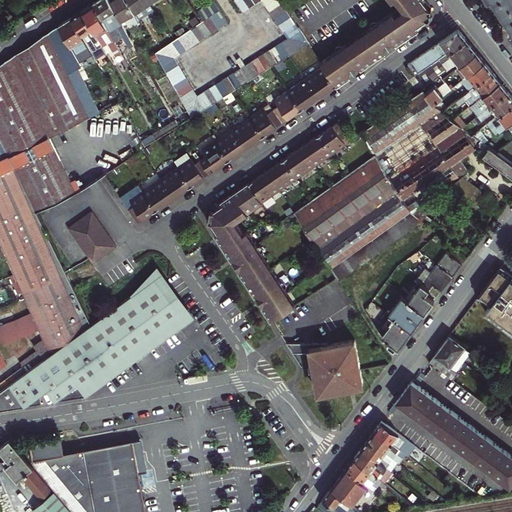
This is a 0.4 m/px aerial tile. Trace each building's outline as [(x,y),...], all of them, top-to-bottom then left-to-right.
[(92,5),(104,25),(117,17),(110,5),(107,0),(99,0),(92,5)] [(134,15),(124,0),(117,0),(116,1),(110,5),(117,17),(121,24),(134,15)] [(124,0),(134,15),(138,22),(154,11),(150,5),(146,0),(124,0)] [(248,9),(242,0),(234,0),(234,1),(242,13),(248,9)] [(254,4),(251,0),(242,0),(248,9),(254,4)] [(276,0),(265,7),(269,13),(281,5),(277,0),(276,0)] [(430,9),(422,0),(387,0),(390,3),(393,1),(399,8),(321,63),(325,69),(335,62),(346,80),(428,24),(430,9)] [(511,0),(495,0),(511,25),(511,28),(511,29),(511,30),(510,32),(511,34),(511,0)] [(210,2),(195,11),(203,22),(204,21),(210,17),(217,13),(210,2)] [(87,8),(82,11),(99,41),(105,38),(113,52),(118,49),(104,25),(92,5),(87,8)] [(269,13),(274,20),(286,12),(281,5),(269,13)] [(76,15),(71,19),(86,46),(93,42),(98,52),(104,49),(99,41),(82,11),(76,15)] [(274,20),(278,27),(290,19),(286,12),(274,20)] [(217,13),(210,17),(219,30),(225,25),(217,13)] [(210,17),(204,21),(213,34),(219,30),(210,17)] [(64,23),(58,27),(71,48),(78,43),(87,59),(92,55),(86,46),(71,19),(64,23)] [(290,19),(278,27),(283,34),(295,25),(290,19)] [(203,22),(198,25),(206,38),(213,34),(204,21),(203,22)] [(206,38),(198,25),(191,30),(200,42),(206,38)] [(283,34),(287,40),(306,43),(295,25),(283,34)] [(77,192),(71,182),(54,146),(99,114),(81,83),(83,82),(84,81),(77,70),(82,67),(71,48),(58,27),(29,47),(0,65),(0,141),(36,214),(77,192)] [(200,42),(191,30),(189,32),(185,34),(194,46),(200,42)] [(424,57),(430,64),(465,41),(462,36),(457,31),(406,65),(413,75),(414,75),(425,67),(420,60),(424,57)] [(185,34),(179,38),(188,51),(194,46),(185,34)] [(188,51),(179,38),(174,41),(173,42),(181,55),(188,51)] [(306,43),(287,40),(281,44),(289,56),(307,44),(306,43)] [(465,41),(430,64),(425,67),(414,75),(424,86),(456,64),(459,67),(476,54),(470,47),(465,41)] [(173,42),(155,54),(175,59),(181,55),(173,42)] [(288,56),(289,56),(281,44),(275,48),(283,60),(288,56)] [(277,63),(283,60),(275,48),(269,51),(277,63)] [(271,67),(277,63),(269,51),(263,55),(271,67)] [(175,59),(155,54),(166,74),(179,66),(175,59)] [(476,54),(459,67),(466,77),(483,64),(479,59),(476,54)] [(258,59),(265,71),(270,68),(271,67),(263,55),(258,59)] [(260,75),(265,71),(258,59),(252,63),(260,75)] [(325,69),(337,86),(346,80),(335,62),(325,69)] [(246,67),(253,79),(260,75),(252,63),(246,67)] [(487,69),(483,64),(466,77),(459,82),(467,92),(491,74),(487,69)] [(179,66),(166,74),(170,80),(183,72),(179,66)] [(252,80),(253,79),(246,67),(240,70),(248,82),(252,80)] [(335,88),(324,70),(323,68),(306,80),(319,99),(327,93),(335,88)] [(335,88),(337,86),(325,69),(324,70),(335,88)] [(234,74),(242,86),(248,82),(240,70),(234,74)] [(183,72),(170,80),(173,86),(186,78),(183,72)] [(228,78),(236,90),(242,86),(234,74),(228,78)] [(480,94),(481,97),(499,84),(495,79),(491,74),(467,92),(460,97),(463,101),(470,96),(473,99),(480,94)] [(186,78),(173,86),(176,92),(190,84),(186,78)] [(233,92),(236,90),(228,78),(222,82),(230,94),(233,92)] [(306,80),(288,93),(301,112),(310,105),(319,99),(306,80)] [(224,97),(230,94),(222,82),(216,86),(224,97)] [(176,92),(180,99),(194,91),(190,84),(176,92)] [(499,84),(481,97),(480,97),(487,107),(506,93),(502,88),(499,84)] [(211,89),(218,101),(224,97),(216,86),(211,89)] [(433,86),(427,90),(423,93),(429,104),(439,96),(433,86)] [(214,104),(218,101),(211,89),(205,93),(212,105),(214,104)] [(205,109),(198,98),(194,91),(180,99),(187,111),(192,118),(197,115),(205,109)] [(410,211),(421,220),(427,212),(419,206),(435,194),(440,190),(464,174),(467,171),(458,158),(473,148),(471,145),(477,140),(471,135),(470,136),(459,128),(450,120),(439,112),(429,104),(423,93),(422,91),(362,132),(374,155),(294,212),(293,213),(330,269),(336,264),(342,260),(348,256),(353,252),(358,249),(364,244),(370,240),(376,236),(382,232),(387,228),(393,224),(399,220),(404,216),(410,211)] [(205,109),(212,105),(205,93),(198,98),(205,109)] [(279,106),(273,110),(283,124),(292,118),(301,112),(288,93),(276,101),(279,106)] [(506,93),(487,107),(495,118),(511,105),(511,100),(510,98),(506,93)] [(451,104),(439,112),(450,120),(457,115),(451,108),(452,106),(451,104)] [(486,125),(494,135),(511,123),(511,121),(511,105),(495,118),(486,125)] [(264,109),(251,118),(264,137),(273,131),(283,124),(273,110),(268,114),(264,109)] [(145,148),(126,115),(109,125),(129,159),(141,151),(145,148)] [(251,118),(233,131),(246,150),(255,144),(264,137),(251,118)] [(337,123),(318,136),(331,155),(351,142),(337,123)] [(129,159),(109,125),(109,126),(129,159)] [(233,131),(216,143),(229,162),(236,157),(246,150),(233,131)] [(477,131),(471,135),(477,140),(478,141),(482,144),(485,141),(477,131)] [(314,167),(331,155),(318,136),(301,148),(314,167)] [(91,326),(77,299),(38,218),(36,214),(0,141),(0,207),(65,344),(91,326)] [(511,166),(495,153),(482,144),(478,141),(476,145),(480,147),(478,150),(483,153),(481,156),(511,178),(511,166)] [(221,167),(229,162),(216,143),(203,152),(206,157),(201,161),(211,175),(221,167)] [(296,179),(314,167),(301,148),(283,160),(296,179)] [(296,179),(283,160),(265,173),(279,191),(296,179)] [(191,161),(179,169),(192,188),(199,183),(211,175),(201,161),(194,166),(191,161)] [(192,188),(179,169),(162,181),(174,200),(184,193),(192,188)] [(261,203),(279,191),(265,173),(248,185),(261,203)] [(71,182),(77,192),(82,189),(77,179),(71,182)] [(162,181),(144,194),(157,212),(165,207),(174,200),(162,181)] [(261,203),(248,185),(212,209),(210,224),(232,258),(252,244),(244,232),(241,235),(233,223),(261,203)] [(157,212),(144,194),(131,203),(135,207),(129,211),(139,225),(148,219),(157,212)] [(65,344),(0,207),(0,242),(1,244),(6,255),(15,275),(21,288),(45,339),(52,353),(65,344)] [(410,211),(404,216),(412,226),(421,220),(410,211)] [(78,231),(102,266),(126,250),(102,215),(78,231)] [(412,226),(404,216),(399,220),(406,230),(412,226)] [(406,230),(399,220),(393,224),(400,235),(406,230)] [(393,224),(387,228),(395,239),(400,235),(393,224)] [(395,239),(387,228),(382,232),(389,243),(395,239)] [(382,232),(376,236),(383,247),(389,243),(382,232)] [(383,247),(376,236),(370,240),(378,251),(383,247)] [(378,251),(370,240),(364,244),(372,255),(378,251)] [(444,251),(436,263),(452,276),(460,266),(466,257),(446,240),(440,247),(444,251)] [(252,244),(232,258),(274,320),(294,308),(252,244)] [(364,244),(358,249),(365,260),(372,255),(364,244)] [(358,249),(353,252),(360,264),(365,260),(358,249)] [(353,252),(348,256),(355,267),(360,264),(353,252)] [(348,256),(342,260),(350,271),(355,267),(348,256)] [(350,271),(342,260),(336,264),(344,275),(350,271)] [(424,267),(414,278),(419,282),(428,289),(432,284),(441,291),(452,276),(436,263),(429,271),(424,267)] [(344,275),(336,264),(330,269),(337,279),(338,280),(344,275)] [(511,278),(498,268),(476,297),(489,308),(485,313),(511,333),(511,278)] [(156,280),(161,276),(157,271),(133,296),(156,280)] [(21,288),(15,275),(11,277),(17,290),(21,288)] [(180,329),(183,327),(192,320),(178,299),(161,276),(156,280),(182,317),(174,323),(179,330),(180,329)] [(133,296),(91,326),(65,344),(52,353),(47,357),(41,362),(30,369),(0,390),(0,410),(3,410),(40,405),(38,393),(45,392),(54,403),(85,398),(84,389),(100,378),(104,384),(105,384),(134,362),(130,356),(144,346),(149,352),(179,330),(174,323),(182,317),(156,280),(133,296)] [(413,286),(404,298),(424,313),(433,301),(424,294),(428,289),(419,282),(415,288),(413,286)] [(388,313),(391,316),(411,331),(424,313),(404,298),(401,296),(388,313)] [(411,331),(391,316),(384,325),(387,328),(383,334),(385,337),(392,343),(399,347),(411,331)] [(448,366),(464,345),(448,333),(427,361),(442,372),(451,379),(456,372),(448,366)] [(360,367),(355,337),(327,342),(327,341),(287,339),(286,339),(293,349),(309,350),(311,360),(309,360),(310,367),(315,366),(319,391),(335,388),(334,386),(350,383),(363,381),(361,369),(360,367)] [(52,353),(45,339),(38,344),(41,348),(47,357),(52,353)] [(130,356),(134,362),(149,352),(144,346),(130,356)] [(47,357),(41,348),(34,352),(41,362),(47,357)] [(24,360),(30,369),(41,362),(34,352),(24,360)] [(85,398),(104,384),(100,378),(84,389),(85,398)] [(421,402),(427,393),(412,382),(409,380),(403,389),(415,397),(421,402)] [(403,389),(395,400),(406,408),(415,397),(403,389)] [(428,409),(436,400),(427,393),(421,402),(420,403),(428,409)] [(420,403),(421,402),(415,397),(406,408),(421,419),(428,409),(420,403)] [(436,400),(428,409),(437,416),(444,406),(436,400)] [(445,422),(453,412),(444,406),(437,416),(445,422)] [(428,409),(421,419),(430,425),(437,416),(428,409)] [(445,422),(455,429),(462,419),(453,412),(445,422)] [(438,432),(445,422),(437,416),(430,425),(438,432)] [(463,436),(471,426),(462,419),(455,429),(463,436)] [(402,444),(406,439),(380,420),(374,429),(382,435),(383,434),(392,441),(391,442),(399,448),(404,452),(406,454),(410,450),(402,444)] [(448,439),(455,429),(445,422),(438,432),(448,439)] [(463,436),(472,443),(480,432),(471,426),(463,436)] [(374,429),(367,438),(394,459),(397,455),(401,458),(404,452),(399,448),(391,442),(392,441),(383,434),(382,435),(374,429)] [(456,445),(463,436),(455,429),(448,439),(456,445)] [(472,443),(481,449),(488,439),(480,432),(472,443)] [(35,451),(30,452),(85,511),(137,511),(151,509),(151,503),(138,434),(35,451)] [(465,452),(472,443),(463,436),(456,445),(465,452)] [(12,441),(9,438),(3,443),(0,445),(0,449),(7,458),(3,461),(7,465),(5,467),(18,481),(22,477),(41,499),(52,490),(33,468),(34,467),(12,441)] [(367,438),(360,448),(368,454),(369,453),(378,460),(377,461),(385,467),(387,469),(394,459),(367,438)] [(481,449),(490,456),(497,446),(488,439),(481,449)] [(472,443),(465,452),(474,458),(481,449),(472,443)] [(490,456),(498,462),(505,452),(497,446),(490,456)] [(360,448),(353,457),(376,475),(380,470),(382,471),(385,467),(377,461),(378,460),(369,453),(368,454),(360,448)] [(483,465),(490,456),(481,449),(474,458),(483,465)] [(498,462),(507,469),(511,462),(511,456),(505,452),(498,462)] [(490,456),(483,465),(491,471),(498,462),(490,456)] [(353,457),(346,467),(366,484),(371,488),(377,481),(382,485),(384,482),(376,475),(353,457)] [(500,478),(507,469),(498,462),(491,471),(500,478)] [(346,467),(331,488),(352,503),(366,484),(346,467)] [(511,472),(507,469),(500,478),(509,484),(511,479),(511,472)] [(331,488),(319,504),(329,511),(334,506),(341,511),(343,511),(347,507),(352,511),(356,506),(352,503),(350,502),(331,488)] [(72,511),(54,491),(33,509),(35,511),(72,511)]
